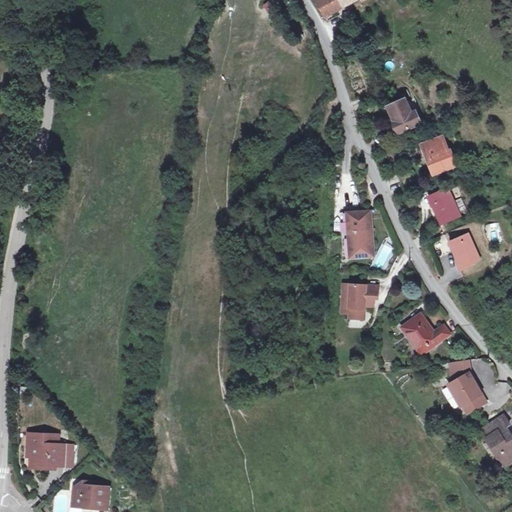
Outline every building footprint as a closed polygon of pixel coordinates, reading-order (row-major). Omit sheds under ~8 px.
[(316,0),(326,18),(356,0),(316,0)] [(417,118),(414,112),(411,113),(406,102),(389,109),(399,131),(416,124),(414,119),(417,118)] [(453,156),(451,150),(448,151),(443,140),(434,143),(426,147),(435,169),(452,162),(450,158),(453,156)] [(420,182),(414,168),(398,174),(404,189),(420,182)] [(460,216),(449,190),(441,194),(440,192),(428,197),(432,207),(435,206),(443,224),(460,216)] [(370,230),(368,211),(347,213),(349,233),(352,233),(354,254),(375,252),(373,230),(370,230)] [(375,258),(375,252),(354,254),(352,233),(349,233),(351,259),(375,258)] [(480,260),(468,234),(451,242),(459,260),(457,261),(461,271),(472,265),(472,264),(480,260)] [(378,297),(379,287),(344,284),(342,313),(349,313),(349,318),(364,319),(365,306),(374,307),(374,297),(378,297)] [(423,354),(449,334),(444,327),(432,336),(425,325),(427,324),(421,316),(414,322),(413,321),(404,328),(423,354)] [(468,360),(451,363),(453,384),(451,385),(462,406),(482,394),(470,374),(468,360)] [(488,418),(492,424),(501,418),(497,412),(488,418)] [(500,455),(506,466),(511,462),(511,435),(507,427),(511,425),(505,416),(501,418),(492,424),(488,426),(494,435),(490,437),(489,438),(500,455)] [(494,435),(488,426),(485,428),(490,437),(494,435)] [(32,447),(31,457),(39,457),(39,465),(56,466),(64,466),(65,446),(65,445),(59,445),(60,435),(29,434),(28,447),(32,447)] [(500,455),(489,438),(486,440),(497,457),(500,455)] [(74,447),(65,446),(64,466),(73,467),(74,447)] [(56,466),(39,465),(39,457),(31,457),(31,468),(56,470),(56,466)] [(75,488),(73,507),(83,508),(86,505),(92,506),(92,508),(108,510),(110,488),(94,486),(94,483),(84,482),(84,489),(75,488)]
